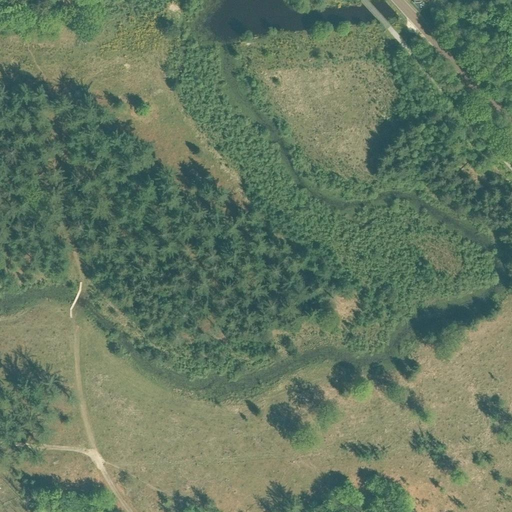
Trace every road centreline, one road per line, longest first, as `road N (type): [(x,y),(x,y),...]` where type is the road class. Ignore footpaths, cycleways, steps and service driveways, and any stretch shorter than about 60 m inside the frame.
road 1 (tertiary): [(511,126),(396,0)]
road 2 (track): [(76,314),(77,372),(94,456)]
